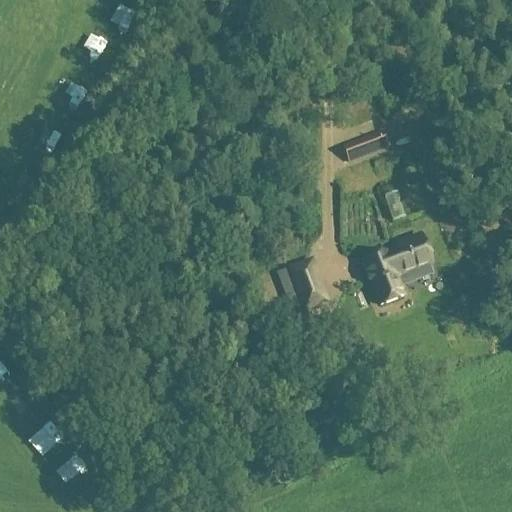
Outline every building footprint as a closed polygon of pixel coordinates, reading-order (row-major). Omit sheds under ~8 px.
[(349,162),(388,147),(382,132),(343,147),(349,162)] [(57,138),(48,155),(64,164),(73,146),(57,138)] [(392,221),(405,217),(397,194),(384,198),(392,221)] [(401,249),(362,264),(369,282),(371,281),(380,305),(403,296),(396,277),(431,264),(420,236),(399,244),(401,249)] [(327,303),(311,262),(289,271),(305,312),(327,303)] [(7,364),(0,369),(0,388),(5,395),(21,383),(7,364)] [(77,411),(64,395),(51,405),(64,421),(67,418),(72,425),(80,418),(75,412),(77,411)] [(45,441),(60,457),(74,444),(59,428),(45,441)] [(103,502),(107,511),(126,511),(120,495),(103,502)]
